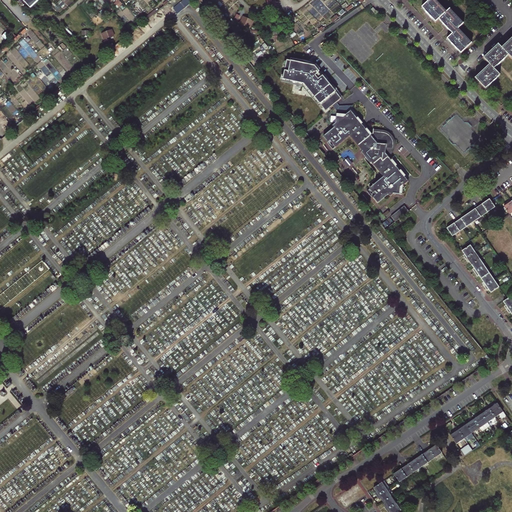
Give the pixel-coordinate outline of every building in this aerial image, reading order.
[(38,0),(22,0),(30,8),(38,0)] [(190,0),(182,0),(173,8),(178,13),(192,2),(190,0)] [(436,23),(439,20),(447,13),(434,0),(431,0),(431,1),(430,2),(422,9),(436,23)] [(453,35),(458,29),(464,24),(450,10),(447,13),(439,20),(453,35)] [(242,16),(240,25),(252,28),(254,19),(242,16)] [(273,37),(275,37),(281,35),(282,34),(281,34),(268,20),(267,21),(265,26),(264,28),(264,29),(268,33),(268,34),(269,34),(270,35),(270,36),(272,37),(273,37)] [(103,39),(116,36),(114,29),(102,32),(103,39)] [(461,54),(472,44),(458,29),(453,35),(447,40),(461,54)] [(511,60),(511,59),(511,38),(501,49),(508,56),(511,60)] [(497,45),(492,51),(487,55),(483,59),(489,65),(493,70),(508,56),(501,49),(497,45)] [(287,60),(284,74),(283,77),(283,80),(291,81),(302,83),(318,103),(321,106),(323,109),(327,106),(339,96),(339,95),(318,70),(312,63),(310,63),(287,60)] [(499,76),(493,70),(489,65),(483,70),(475,79),(485,90),(499,76)] [(334,144),(348,133),(360,148),(359,149),(368,160),(369,159),(381,174),(367,185),(373,192),(370,195),(371,195),(375,200),(386,192),(387,194),(390,191),(398,192),(398,184),(400,183),(406,178),(402,174),(399,170),(398,168),(394,163),(391,160),(389,158),(387,155),(384,151),(386,150),(386,146),(391,146),(391,145),(391,144),(391,143),(391,141),(390,140),(390,139),(390,138),(389,137),(388,136),(388,135),(387,135),(386,134),(386,133),(385,132),(384,132),(383,131),(382,130),(381,130),(380,130),(379,129),(378,129),(376,129),(371,128),(371,127),(371,126),(370,131),(369,132),(368,132),(365,128),(364,126),(359,121),(355,116),(355,115),(348,108),(343,112),(341,114),(334,113),(333,120),(330,123),(331,125),(321,133),(325,138),(325,139),(328,137),(334,144)] [(484,215),(494,208),(489,200),(478,207),(484,215)] [(503,207),(509,215),(511,212),(511,203),(510,200),(508,202),(508,203),(503,207)] [(402,203),(389,213),(393,219),(406,208),(402,203)] [(478,207),(467,214),(473,222),(484,215),(478,207)] [(462,229),(473,222),(467,214),(457,221),(462,229)] [(446,229),(451,237),(462,229),(457,221),(446,229)] [(465,260),(475,253),(470,246),(461,251),(465,256),(463,257),(465,260)] [(468,261),(471,265),(479,260),(475,253),(465,260),(466,262),(468,261)] [(479,260),(471,265),(474,270),(473,271),(474,273),(484,267),(479,260)] [(488,274),(484,267),(474,273),(476,276),(477,275),(480,279),(488,274)] [(484,287),(493,281),(488,274),(480,279),(484,284),(482,285),(484,287)] [(498,288),(493,281),(484,287),(485,289),(487,288),(490,293),(498,288)] [(506,310),(511,306),(511,297),(511,296),(503,302),(506,306),(504,307),(506,310)] [(490,326),(485,320),(469,333),(481,349),(500,334),(493,324),(490,326)] [(492,406),(489,408),(496,417),(499,415),(502,418),(506,416),(498,404),(492,407),(492,406)] [(482,414),(488,423),(496,417),(489,408),(486,409),(487,411),(482,414)] [(476,416),(473,418),(480,428),(482,431),(490,425),(488,423),(482,414),(477,417),(476,416)] [(472,421),(467,425),(472,433),(480,428),(473,418),(471,420),(472,421)] [(460,427),(458,429),(465,438),(472,433),(467,425),(461,428),(460,427)] [(457,444),(465,438),(458,429),(455,430),(456,432),(451,435),(457,444)] [(465,455),(472,450),(469,444),(461,449),(465,455)] [(432,460),(442,453),(437,445),(426,452),(432,460)] [(421,468),(432,460),(426,452),(415,459),(421,468)] [(410,475),(421,468),(415,459),(405,467),(410,475)] [(399,482),(410,475),(405,467),(394,474),(399,482)] [(376,494),(377,496),(387,490),(382,482),(374,488),(377,493),(376,494)] [(383,502),(392,496),(387,490),(377,496),(379,498),(380,497),(383,502)] [(385,508),(386,510),(396,503),(392,496),(383,502),(387,507),(385,508)] [(388,511),(389,511),(398,511),(401,510),(396,503),(386,510),(388,511)]
